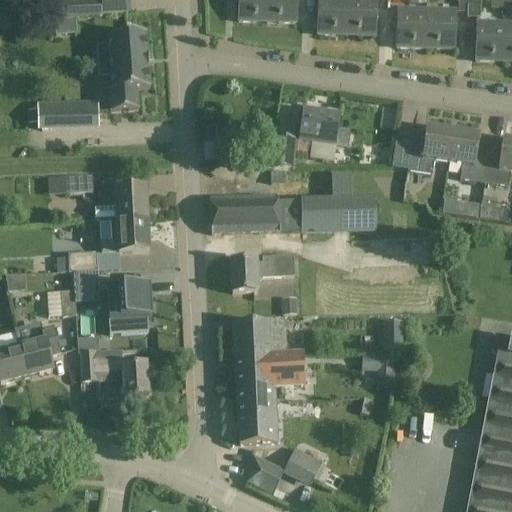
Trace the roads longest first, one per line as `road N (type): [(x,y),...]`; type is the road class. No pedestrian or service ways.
road 1 (unclassified): [(196,485),(202,434),(185,60)]
road 2 (residential): [(511,106),(185,60)]
road 3 (tertiary): [(122,458),(0,444)]
